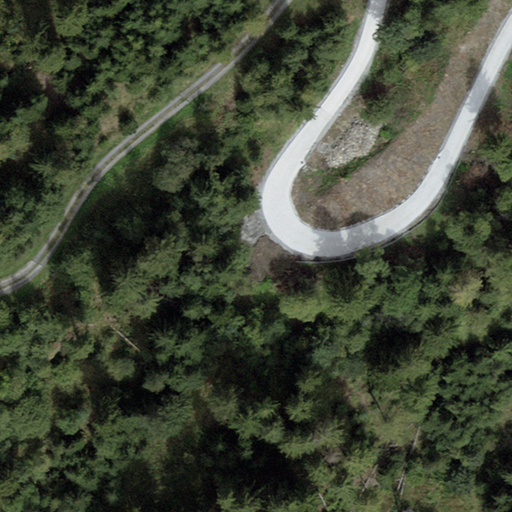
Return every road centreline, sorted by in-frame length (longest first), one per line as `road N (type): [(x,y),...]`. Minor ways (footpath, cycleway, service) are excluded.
road 1 (unclassified): [(378,0),(347,80),(278,176),(276,217),(301,243),(361,243),(416,211),(511,35)]
road 2 (track): [(284,0),(245,45),(96,172),(36,266),(0,288)]
